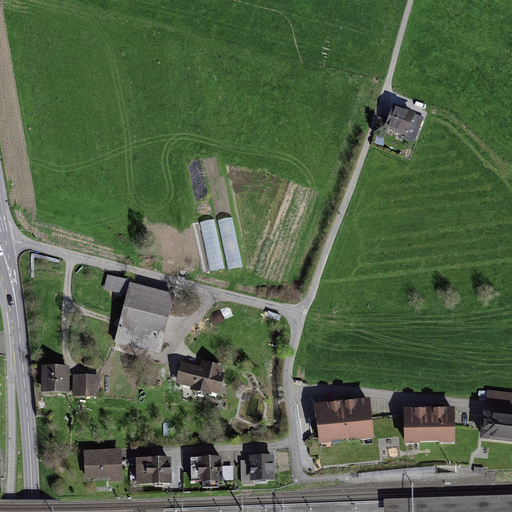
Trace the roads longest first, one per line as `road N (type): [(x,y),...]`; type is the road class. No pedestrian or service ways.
road 1 (track): [(299,317),(384,95),(410,0)]
road 2 (secondary): [(32,511),(20,348),(1,241)]
road 3 (residential): [(289,389),(511,408)]
road 4 (residential): [(215,295),(299,317),(289,389)]
road 5 (residential): [(293,444),(139,453)]
road 6 (residential): [(70,257),(215,295)]
road 7 (residential): [(70,257),(65,347),(71,363),(95,373)]
